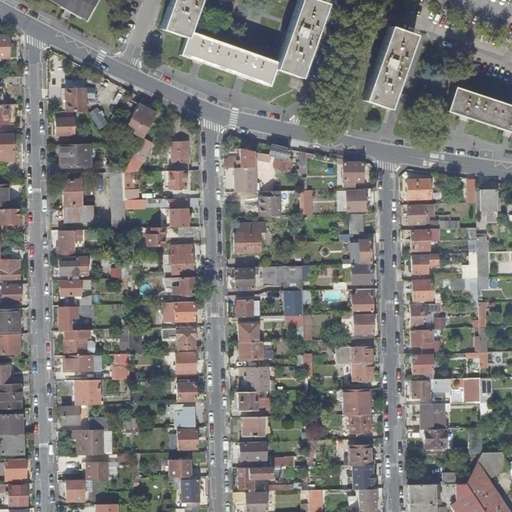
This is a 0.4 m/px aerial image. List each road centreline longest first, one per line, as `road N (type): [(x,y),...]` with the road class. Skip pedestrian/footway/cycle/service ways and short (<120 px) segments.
road 1 (residential): [(33,26),(46,511)]
road 2 (residential): [(221,511),(209,111)]
road 3 (residential): [(386,152),(398,511)]
road 4 (residential): [(209,111),(33,26)]
road 5 (unclassified): [(342,0),(297,132)]
road 6 (unclassified): [(331,140),(376,10)]
road 7 (residential): [(511,171),(386,152)]
